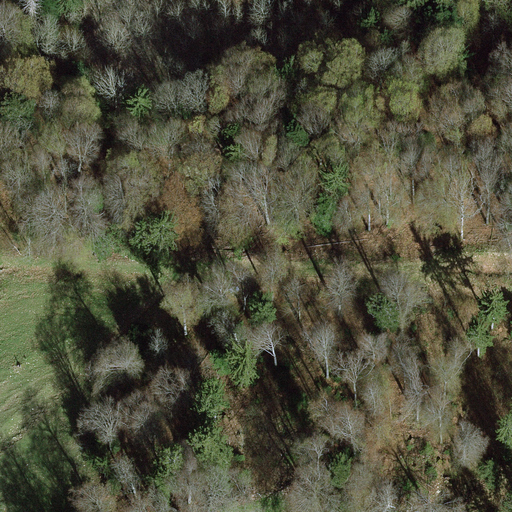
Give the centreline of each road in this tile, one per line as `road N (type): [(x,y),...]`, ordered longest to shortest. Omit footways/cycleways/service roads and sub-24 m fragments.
road 1 (track): [(0,163),(511,129)]
road 2 (track): [(511,265),(110,270),(0,263)]
road 3 (track): [(220,269),(149,293),(0,440)]
road 4 (track): [(0,220),(70,198),(154,157)]
